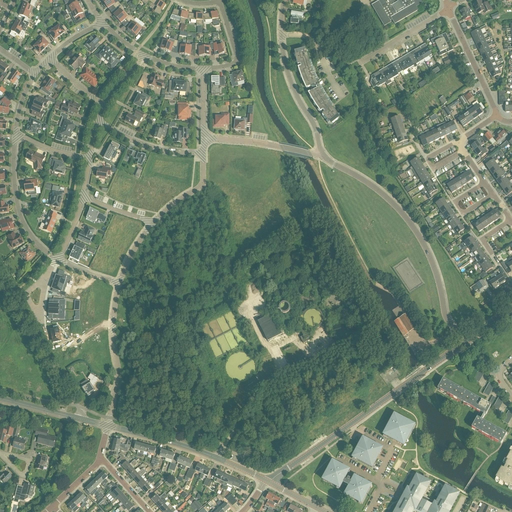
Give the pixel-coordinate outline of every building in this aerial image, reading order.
[(111,0),(105,4),(103,5),(106,9),(107,8),(108,9),(113,6),(115,9),(120,5),(118,2),(116,0),(111,0)] [(157,0),(150,0),(150,2),(157,7),(154,12),(159,15),(166,5),(160,2),(157,0)] [(422,3),(420,0),(380,0),(371,5),(372,6),(384,26),(384,27),(391,23),(390,21),(392,20),(395,25),(395,24),(418,11),(416,7),(423,3),(422,3)] [(72,12),(81,8),(79,4),(78,5),(77,3),(75,4),(74,1),(68,4),(68,5),(66,6),(66,10),(67,10),(69,14),(72,12)] [(483,5),(481,1),(473,5),(477,14),(484,11),(485,13),(491,10),(487,3),(483,5)] [(24,4),(22,10),(30,13),(33,14),(36,9),(36,7),(37,5),(31,3),(30,6),(24,4)] [(117,19),(125,12),(121,8),(123,7),(120,5),(115,9),(118,11),(113,15),(114,16),(113,17),(116,20),(117,19)] [(81,8),(72,12),(77,22),(74,24),(76,26),(86,20),(83,14),(82,12),(83,11),(81,8)] [(464,20),(471,17),(467,8),(460,11),(464,20)] [(187,20),(188,13),(182,12),(174,9),(170,18),(180,22),(180,24),(181,24),(180,32),(184,33),(186,25),(187,20)] [(28,19),(30,13),(22,10),(20,16),(25,18),(24,21),(29,24),(31,20),(28,19)] [(291,19),(290,24),(298,24),(299,21),(302,22),(302,18),(303,18),(303,13),(292,11),(291,16),(292,16),(292,19),(291,19)] [(118,20),(117,21),(119,24),(120,23),(121,24),(125,20),(128,22),(133,18),(130,15),(129,16),(125,12),(117,19),(118,20)] [(203,14),(203,21),(212,20),(213,25),(214,25),(214,27),(219,26),(219,24),(220,24),(218,19),(217,12),(211,14),(203,14)] [(203,21),(203,14),(197,14),(188,13),(187,20),(196,21),(196,26),(203,26),(203,21)] [(128,30),(127,31),(131,34),(131,33),(132,33),(138,24),(134,21),(135,20),(133,18),(128,22),(131,25),(127,29),(128,30)] [(17,21),(14,26),(25,32),(28,27),(29,24),(24,21),(22,24),(17,21)] [(132,33),(131,34),(134,37),(135,36),(136,36),(138,34),(142,29),(143,28),(142,27),(138,24),(132,33)] [(55,29),(60,36),(68,30),(64,25),(61,27),(60,25),(55,29)] [(13,29),(11,32),(16,35),(15,37),(20,41),(22,38),(25,33),(25,32),(14,26),(14,27),(13,26),(12,29),(13,29)] [(480,30),(471,34),(474,40),(483,35),(482,35),(480,31),(484,29),(487,28),(486,26),(483,27),(479,29),(480,30)] [(55,40),(60,36),(55,29),(47,35),(49,37),(52,42),(55,40)] [(38,43),(44,49),(49,45),(51,43),(42,33),(39,35),(43,39),(38,43)] [(437,47),(449,42),(445,33),(433,39),(434,39),(431,40),(433,44),(435,43),(437,47)] [(483,35),(474,40),(476,45),(485,41),(485,40),(483,37),(487,35),(486,33),(482,35),(483,35)] [(100,41),(95,36),(92,38),(90,40),(90,41),(87,43),(92,49),(89,51),(92,54),(97,49),(95,47),(100,41)] [(485,41),(476,45),(479,51),(488,46),(487,46),(486,42),(489,40),(489,38),(485,40),(485,41)] [(166,51),(169,41),(164,39),(163,41),(160,49),(166,51)] [(177,48),(178,42),(175,41),(169,39),(169,41),(166,51),(171,53),(173,47),(177,48)] [(185,55),(186,45),(181,44),(181,42),(178,42),(177,48),(180,49),(179,54),(185,55)] [(215,43),(213,44),(214,50),(214,53),(218,52),(218,55),(225,54),(224,51),(223,45),(222,45),(222,42),(215,43)] [(449,42),(437,47),(440,52),(439,53),(438,54),(439,56),(440,56),(441,55),(453,50),(449,42)] [(38,56),(44,49),(38,43),(34,47),(36,49),(33,51),(38,56)] [(195,50),(195,44),(192,44),(192,45),(186,45),(185,55),(190,56),(191,50),(195,50)] [(199,56),(205,56),(204,45),(199,46),(199,44),(195,44),(195,50),(199,50),(199,56)] [(210,45),(204,45),(205,56),(210,56),(210,50),(214,50),(213,44),(211,44),(210,44),(210,45)] [(488,46),(479,51),(481,56),(490,52),(490,51),(488,47),(492,46),(491,44),(487,46),(488,46)] [(422,45),(417,48),(424,60),(428,57),(430,58),(432,57),(432,55),(427,48),(425,45),(424,46),(423,46),(422,45)] [(105,60),(112,53),(111,52),(112,51),(108,48),(107,49),(106,48),(103,52),(100,50),(96,55),(100,58),(101,57),(105,60)] [(415,56),(412,57),(416,64),(424,60),(417,48),(412,52),(415,56)] [(490,52),(481,56),(484,62),(493,57),(491,53),(495,51),(494,49),(490,51),(490,52)] [(304,52),(304,50),(296,53),(297,55),(295,55),(297,65),(300,65),(301,67),(298,68),(300,75),(303,82),(306,89),(310,87),(312,88),(314,88),(316,87),(316,88),(318,87),(320,85),(322,84),(321,82),(319,83),(318,83),(317,83),(314,77),(312,71),(310,65),(306,52),(304,52)] [(112,53),(105,60),(110,64),(109,65),(113,69),(117,64),(114,62),(118,58),(117,57),(117,56),(114,53),(113,54),(112,53)] [(81,69),(86,64),(83,61),(83,60),(77,55),(69,65),(75,69),(78,66),(81,69)] [(407,55),(402,58),(408,69),(409,71),(414,68),(415,68),(417,67),(416,64),(412,57),(409,59),(407,55)] [(493,57),(484,62),(487,67),(496,63),(495,62),(494,58),(497,57),(497,55),(493,57)] [(450,57),(443,61),(446,66),(452,62),(450,57)] [(399,65),(397,67),(400,73),(403,71),(403,72),(408,69),(402,58),(397,61),(399,65)] [(496,63),(487,67),(489,73),(498,68),(496,64),(500,62),(500,63),(503,62),(502,59),(495,62),(496,63)] [(0,71),(4,74),(9,67),(0,60),(0,71)] [(391,64),(386,67),(393,78),(398,75),(398,74),(400,73),(397,67),(394,68),(391,64)] [(498,68),(489,73),(492,78),(501,74),(499,70),(502,68),(502,66),(498,68)] [(384,74),(381,76),(385,83),(387,86),(392,83),(390,80),(393,78),(386,67),(381,70),(384,74)] [(94,86),(99,80),(86,69),(81,76),(94,86)] [(19,81),(22,76),(14,71),(10,78),(7,76),(4,81),(6,83),(8,81),(14,84),(17,86),(19,81)] [(378,87),(385,83),(381,76),(379,71),(371,76),(374,81),(370,83),(373,88),(377,86),(378,87)] [(244,81),(241,72),(239,72),(238,72),(235,73),(232,74),(233,75),(230,76),(233,87),(238,86),(237,83),(244,81)] [(162,89),(164,82),(159,81),(160,77),(152,75),(149,85),(156,88),(157,87),(162,89)] [(55,82),(48,78),(45,81),(43,84),(41,87),(46,91),(45,93),(50,97),(51,94),(48,92),(55,82)] [(211,95),(219,95),(219,87),(225,87),(225,78),(213,78),(212,83),(211,83),(211,95)] [(180,92),(181,81),(176,81),(176,82),(174,82),(174,83),(173,84),(170,84),(169,93),(173,94),(173,92),(180,92)] [(185,83),(185,82),(181,81),(180,92),(186,93),(186,94),(190,94),(190,86),(187,85),(187,83),(185,83)] [(338,116),(330,105),(326,99),(322,94),(319,88),(308,93),(312,100),(316,106),(320,112),(322,111),(324,113),(322,114),(329,123),(330,122),(331,123),(338,118),(337,117),(338,116)] [(150,97),(143,93),(141,96),(139,95),(134,105),(141,109),(146,101),(148,102),(150,97)] [(0,112),(9,114),(10,109),(8,109),(9,108),(9,107),(12,104),(0,95),(0,101),(0,102),(0,112)] [(443,106),(447,102),(443,96),(439,100),(443,106)] [(46,106),(48,101),(43,99),(42,102),(36,99),(35,101),(34,101),(33,103),(34,104),(33,105),(34,105),(42,109),(43,109),(42,109),(43,107),(44,106),(45,107),(46,106)] [(74,103),(71,102),(69,106),(68,107),(63,105),(61,111),(67,114),(69,110),(77,114),(81,106),(77,105),(77,104),(75,103),(74,103)] [(189,120),(190,110),(188,110),(188,108),(185,108),(185,104),(178,104),(178,108),(179,108),(179,116),(181,116),(181,120),(189,120)] [(41,111),(42,109),(34,105),(34,106),(33,106),(32,108),(32,109),(31,111),(37,113),(35,116),(41,119),(43,115),(41,111)] [(473,109),(478,116),(483,113),(478,105),(475,108),(473,105),(471,107),(472,109),(473,109)] [(473,109),(472,109),(470,111),(468,109),(466,110),(467,113),(468,112),(473,120),(478,116),(473,109)] [(142,118),(144,115),(137,111),(135,114),(134,117),(129,114),(125,121),(133,126),(136,121),(139,123),(142,118)] [(252,124),(252,116),(252,112),(248,111),(248,115),(248,119),(244,119),(243,119),(242,120),(241,121),(235,121),(234,130),(235,130),(235,131),(238,131),(238,130),(244,131),(245,123),(247,123),(252,124)] [(468,124),(473,120),(468,112),(467,113),(464,115),(462,112),(460,114),(462,117),(463,116),(468,124)] [(213,127),(220,127),(221,127),(221,126),(225,126),(225,124),(229,124),(229,115),(224,115),(224,117),(216,117),(216,121),(213,121),(213,127)] [(462,117),(459,118),(457,116),(455,118),(457,121),(458,120),(463,127),(468,124),(463,116),(462,117)] [(393,126),(402,123),(400,117),(391,120),(393,123),(389,124),(390,127),(394,126),(393,126)] [(74,130),(75,127),(74,126),(68,124),(69,121),(63,118),(60,128),(63,129),(63,128),(64,129),(72,132),(73,130),(74,130)] [(28,122),(27,127),(28,127),(27,131),(31,132),(31,133),(36,134),(37,128),(40,129),(41,124),(35,121),(31,119),(30,123),(28,122)] [(447,125),(451,133),(457,131),(453,122),(449,124),(448,122),(445,123),(446,126),(447,125)] [(395,132),(404,129),(402,123),(393,126),(394,126),(395,129),(391,130),(392,133),(396,132),(395,132)] [(446,126),(443,127),(442,124),(439,126),(441,128),(445,136),(451,133),(447,125),(446,126)] [(165,137),(168,128),(162,126),(158,125),(154,138),(161,140),(162,136),(165,137)] [(441,128),(438,130),(436,127),(434,128),(435,131),(436,131),(440,139),(445,136),(441,128)] [(72,132),(64,129),(63,128),(63,129),(61,134),(58,133),(57,137),(55,140),(62,142),(63,139),(64,136),(70,138),(71,138),(72,135),(71,134),(72,132)] [(173,137),(173,139),(174,140),(175,140),(175,142),(182,143),(182,138),(183,138),(186,138),(186,135),(189,135),(189,130),(186,130),(186,129),(181,129),(181,131),(179,131),(178,132),(178,133),(175,132),(175,136),(174,136),(173,137)] [(397,137),(406,134),(404,129),(395,132),(396,132),(397,135),(393,136),(394,139),(398,138),(397,137)] [(506,134),(501,129),(498,132),(495,135),(497,137),(494,139),(497,142),(503,137),(506,134)] [(435,131),(432,132),(431,130),(428,131),(430,134),(430,133),(434,142),(440,139),(436,131),(435,131)] [(430,133),(430,134),(427,135),(425,132),(423,134),(424,136),(425,136),(429,144),(434,142),(430,133)] [(495,142),(493,139),(493,138),(489,132),(484,136),(489,141),(492,145),(495,142)] [(397,137),(398,138),(399,141),(395,142),(396,142),(395,143),(396,147),(402,145),(401,143),(408,140),(406,134),(397,137)] [(425,136),(424,136),(421,138),(420,135),(416,137),(418,143),(420,142),(423,147),(429,144),(425,136)] [(474,151),(480,147),(478,144),(481,142),(478,137),(471,142),(472,145),(471,146),(474,151)] [(502,150),(509,145),(507,143),(510,141),(509,140),(500,148),(502,150)] [(120,146),(112,142),(107,153),(106,152),(103,157),(103,158),(103,157),(112,162),(113,159),(115,160),(117,154),(116,154),(120,146)] [(480,147),(474,151),(478,156),(479,155),(481,157),(485,154),(488,152),(484,148),(482,149),(480,147)] [(126,154),(124,160),(127,161),(129,157),(131,157),(139,161),(137,165),(142,167),(146,156),(142,154),(141,155),(133,151),(131,150),(129,155),(126,154)] [(490,160),(495,157),(494,156),(501,152),(499,150),(493,154),(489,158),(490,160)] [(34,153),(30,151),(29,153),(27,154),(27,155),(27,156),(27,157),(26,159),(31,161),(35,163),(36,169),(37,171),(41,170),(41,166),(45,158),(34,153)] [(413,168),(421,164),(418,158),(415,160),(414,157),(409,160),(410,163),(412,166),(410,168),(411,170),(414,169),(413,168)] [(159,160),(152,158),(149,170),(156,171),(155,174),(159,175),(161,168),(157,166),(159,160)] [(497,166),(496,165),(494,162),(497,161),(495,158),(492,160),(493,161),(486,166),(489,171),(497,166)] [(64,175),(65,170),(64,170),(65,167),(62,166),(63,163),(54,160),(52,166),(55,167),(54,172),(64,175)] [(180,163),(178,175),(186,176),(187,172),(187,169),(188,164),(180,163)] [(500,166),(499,164),(499,163),(496,165),(497,166),(489,171),(493,176),(500,171),(500,170),(498,167),(500,166)] [(416,173),(424,169),(421,164),(413,168),(414,169),(411,170),(407,172),(410,177),(414,175),(414,176),(417,174),(416,173)] [(110,176),(111,169),(105,168),(104,171),(98,170),(97,177),(101,178),(100,179),(105,180),(105,178),(107,179),(107,175),(110,176)] [(504,176),(503,175),(501,172),(504,171),(502,168),(500,170),(500,171),(493,176),(496,181),(504,176)] [(417,174),(414,176),(416,179),(417,180),(417,181),(420,179),(427,174),(424,169),(416,173),(417,174)] [(455,171),(453,172),(456,176),(455,177),(457,180),(457,179),(462,187),(467,184),(463,176),(462,176),(459,178),(457,176),(458,175),(455,171)] [(463,176),(467,184),(473,180),(472,179),(475,177),(474,175),(471,171),(468,173),(464,175),(463,172),(460,174),(462,176),(463,176)] [(507,181),(507,180),(505,177),(510,174),(509,172),(506,174),(506,173),(503,175),(504,176),(496,181),(500,186),(502,184),(507,181)] [(423,184),(430,179),(427,174),(420,179),(422,182),(419,184),(420,186),(423,185),(423,184)] [(511,186),(511,185),(509,182),(511,181),(510,178),(507,180),(507,181),(502,184),(500,186),(504,191),(511,186)] [(426,190),(434,185),(430,179),(423,184),(423,185),(425,188),(422,189),(424,192),(426,190)] [(457,179),(457,180),(454,181),(452,179),(450,180),(452,183),(452,182),(457,190),(462,187),(457,179)] [(36,195),(36,188),(38,188),(37,180),(27,181),(27,186),(25,187),(25,192),(28,192),(28,196),(36,195)] [(115,196),(121,198),(125,186),(115,182),(112,189),(110,194),(115,196)] [(452,182),(452,183),(449,184),(447,182),(442,185),(447,192),(449,190),(452,193),(457,190),(452,182)] [(426,190),(428,193),(425,194),(427,197),(428,200),(432,198),(430,194),(431,194),(432,195),(437,192),(437,190),(434,185),(426,190)] [(58,192),(60,187),(53,186),(52,191),(56,192),(55,194),(55,193),(54,197),(52,197),(51,198),(50,201),(51,202),(53,202),(52,206),(60,208),(61,203),(61,204),(62,200),(63,195),(58,194),(58,192)] [(125,186),(121,198),(127,200),(132,202),(134,198),(136,191),(125,186)] [(146,200),(136,197),(135,205),(145,207),(145,206),(151,207),(153,198),(147,197),(146,200)] [(439,209),(447,204),(443,199),(436,204),(438,207),(435,209),(437,212),(440,210),(439,209)] [(5,206),(4,202),(0,202),(0,213),(9,212),(8,205),(5,206)] [(443,214),(450,209),(447,204),(439,209),(440,210),(441,213),(439,214),(440,217),(443,215),(443,214)] [(107,218),(104,216),(99,213),(90,209),(90,211),(86,219),(95,223),(97,217),(102,220),(101,222),(104,223),(107,218)] [(446,219),(454,214),(450,209),(443,214),(443,215),(445,218),(442,219),(444,222),(446,220),(446,219)] [(488,212),(487,212),(488,215),(489,214),(494,222),(499,218),(498,217),(497,214),(499,212),(497,209),(494,211),(491,213),(489,211),(488,210),(487,210),(488,212)] [(51,233),(56,220),(55,220),(57,215),(50,212),(48,217),(45,225),(42,223),(40,228),(43,230),(51,233)] [(449,224),(457,219),(454,214),(446,219),(446,220),(448,223),(446,225),(447,227),(450,225),(449,224)] [(482,215),(482,216),(483,218),(484,218),(489,225),(494,222),(489,214),(488,215),(485,217),(484,214),(482,215)] [(484,218),(483,218),(480,220),(479,218),(476,219),(478,222),(479,221),(484,229),(489,225),(484,218)] [(453,230),(460,225),(457,219),(449,224),(450,225),(452,228),(449,230),(451,232),(453,230)] [(0,221),(0,223),(3,232),(14,228),(13,224),(14,222),(12,221),(11,220),(7,221),(5,220),(0,221)] [(479,221),(478,222),(475,224),(473,221),(471,223),(473,226),(474,225),(479,232),(484,229),(479,221)] [(453,230),(455,233),(452,235),(454,237),(457,235),(457,234),(460,233),(461,235),(465,232),(463,230),(464,230),(460,225),(453,230)] [(91,236),(94,230),(87,227),(84,233),(82,232),(78,239),(89,244),(92,237),(91,236)] [(17,238),(14,233),(7,237),(9,240),(13,248),(24,243),(20,236),(17,238)] [(468,248),(476,242),(472,237),(461,244),(464,248),(465,248),(466,250),(468,248)] [(471,253),(479,248),(476,242),(468,248),(470,251),(468,253),(469,255),(472,253),(471,253)] [(85,250),(86,248),(85,247),(85,246),(82,244),(80,249),(75,247),(73,251),(74,252),(73,254),(72,253),(69,258),(79,262),(80,258),(81,259),(83,255),(82,254),(84,251),(83,251),(84,250),(85,250)] [(27,262),(35,255),(28,247),(20,254),(27,262)] [(475,258),(483,253),(479,248),(471,253),(472,253),(474,256),(471,258),(473,260),(475,258)] [(478,263),(486,258),(483,253),(475,258),(477,261),(475,263),(476,265),(479,263),(478,263)] [(482,268),(489,263),(486,258),(478,263),(479,263),(481,266),(478,268),(480,270),(482,269),(482,268)] [(482,268),(482,269),(484,272),(482,273),(482,274),(480,275),(482,279),(488,275),(486,273),(493,268),(489,263),(482,268)] [(493,275),(500,286),(505,282),(501,275),(498,277),(495,273),(493,275)] [(55,276),(54,282),(64,283),(65,277),(66,277),(67,275),(61,274),(61,277),(55,276)] [(494,289),(500,286),(493,275),(490,277),(493,281),(490,283),(491,284),(489,285),(492,290),(494,289)] [(480,291),(487,286),(483,280),(476,285),(480,291)] [(63,289),(64,283),(54,282),(54,288),(59,288),(59,291),(65,292),(65,289),(63,289)] [(49,305),(50,311),(60,309),(60,306),(59,303),(61,303),(60,300),(55,301),(55,304),(49,305)] [(283,306),(282,307),(281,308),(281,309),(281,310),(281,311),(281,312),(281,313),(282,313),(282,314),(283,314),(285,315),(287,314),(288,314),(288,313),(289,313),(289,312),(289,311),(289,310),(289,309),(289,308),(288,308),(288,307),(287,306),(286,306),(285,306),(284,306),(283,306)] [(61,315),(60,309),(50,311),(51,316),(57,315),(58,318),(63,317),(63,314),(61,315)] [(232,315),(226,318),(233,331),(239,328),(232,315)] [(272,315),(258,322),(268,341),(282,335),(272,315)] [(403,337),(408,333),(414,329),(405,315),(399,319),(394,322),(403,337)] [(225,321),(212,326),(216,336),(224,332),(225,334),(228,333),(227,330),(229,329),(225,321)] [(57,327),(53,328),(53,330),(51,331),(53,342),(60,341),(57,327)] [(235,334),(240,347),(246,345),(241,331),(235,334)] [(303,344),(312,339),(309,333),(300,338),(303,344)] [(233,337),(222,341),(226,351),(231,349),(230,347),(236,344),(233,337)] [(212,347),(218,356),(223,353),(217,344),(212,347)] [(394,365),(383,373),(391,382),(396,389),(402,385),(399,378),(402,376),(394,365)] [(0,380),(3,381),(5,374),(8,375),(9,369),(6,368),(5,371),(0,369),(0,380)] [(488,405),(443,380),(438,389),(484,415),(481,420),(477,418),(472,428),(501,444),(507,435),(483,421),(486,416),(491,406),(495,398),(493,396),(488,405)] [(90,394),(95,391),(90,383),(82,388),(86,394),(88,397),(91,395),(90,394)] [(489,397),(495,387),(489,383),(483,394),(489,397)] [(383,435),(384,435),(384,434),(386,435),(386,436),(388,437),(393,440),(394,439),(397,441),(397,442),(404,446),(415,425),(414,425),(414,426),(412,425),(412,424),(410,423),(394,415),(395,416),(394,418),(393,417),(392,419),(383,435)] [(12,436),(14,429),(7,427),(6,431),(0,429),(0,441),(6,443),(8,435),(12,436)] [(54,446),(56,438),(46,436),(47,433),(41,431),(41,429),(37,428),(36,435),(39,436),(38,443),(47,445),(47,444),(54,446)] [(361,443),(360,443),(353,458),(354,457),(355,458),(355,459),(357,460),(372,468),(371,467),(372,465),(373,466),(374,463),(374,464),(377,459),(376,458),(378,454),(379,455),(382,449),(363,438),(363,439),(364,439),(363,441),(362,441),(361,443)] [(23,450),(26,441),(15,439),(13,447),(23,450)] [(113,439),(112,443),(114,443),(113,445),(122,448),(123,448),(125,448),(126,445),(124,445),(123,445),(120,444),(121,441),(117,440),(115,440),(114,439),(114,440),(113,439)] [(140,457),(143,445),(136,443),(134,450),(138,451),(136,457),(140,457)] [(113,445),(112,451),(114,452),(114,455),(118,456),(118,453),(119,450),(121,450),(121,451),(127,452),(128,449),(125,448),(123,448),(122,448),(113,445)] [(147,453),(149,446),(143,445),(140,457),(142,458),(144,452),(147,453)] [(154,455),(156,448),(149,446),(147,453),(154,455)] [(511,448),(509,447),(500,463),(504,465),(495,480),(511,489),(511,448)] [(162,450),(159,457),(163,458),(163,460),(165,461),(166,459),(168,452),(162,450)] [(172,461),(175,454),(168,452),(166,459),(172,461)] [(46,464),(48,458),(40,456),(39,459),(38,458),(36,469),(43,470),(45,464),(46,464)] [(184,466),(186,459),(180,457),(177,463),(181,465),(179,468),(182,470),(184,466)] [(126,471),(136,462),(138,460),(137,458),(135,460),(129,465),(127,462),(129,461),(126,458),(122,462),(124,465),(122,466),(126,471)] [(190,469),(193,462),(186,459),(184,466),(182,470),(185,471),(186,467),(190,469)] [(349,471),(349,470),(335,463),(334,464),(332,463),(333,462),(332,461),(328,470),(327,472),(327,471),(324,477),(325,478),(324,480),(323,479),(323,480),(337,487),(337,486),(340,488),(339,489),(342,483),(349,487),(346,492),(346,493),(346,492),(347,493),(346,495),(345,495),(359,503),(359,502),(359,501),(362,503),(361,504),(366,496),(366,495),(367,494),(370,488),(369,488),(370,485),(371,486),(357,478),(356,479),(354,478),(355,477),(353,479),(347,475),(348,473),(347,472),(348,470),(349,471)] [(130,476),(135,471),(133,468),(138,464),(136,462),(126,471),(130,476)] [(202,465),(201,464),(199,463),(199,464),(198,465),(195,471),(202,474),(205,467),(201,466),(202,465)] [(205,467),(202,474),(199,478),(202,480),(204,475),(208,477),(211,470),(205,467)] [(134,480),(144,471),(143,469),(137,473),(135,471),(130,476),(134,480)] [(138,484),(143,480),(141,477),(146,473),(144,471),(134,480),(138,484)] [(11,477),(7,472),(3,475),(1,473),(0,473),(0,481),(1,481),(4,484),(11,477)] [(106,484),(108,482),(106,479),(108,477),(103,472),(99,476),(106,484)] [(220,484),(224,475),(217,472),(214,478),(217,479),(216,482),(220,484)] [(224,490),(230,477),(224,475),(220,484),(223,485),(222,489),(224,490)] [(108,486),(106,484),(99,476),(95,480),(99,485),(101,484),(105,488),(108,486)] [(233,486),(236,480),(230,477),(224,490),(226,491),(228,487),(232,489),(233,486)] [(142,489),(152,480),(150,478),(145,482),(143,480),(138,484),(142,489)] [(422,479),(421,478),(412,495),(410,494),(407,501),(404,499),(402,503),(400,502),(394,511),(449,511),(459,494),(445,486),(436,503),(423,496),(430,483),(422,478),(422,479)] [(92,483),(90,485),(99,494),(103,498),(104,496),(101,492),(97,488),(99,485),(95,480),(94,481),(93,480),(91,482),(92,483)] [(152,480),(142,489),(146,493),(151,489),(149,487),(151,485),(151,484),(154,482),(152,480)] [(239,489),(242,483),(236,480),(233,486),(239,489)] [(245,492),(248,486),(242,483),(239,489),(238,492),(241,493),(242,490),(245,492)] [(35,487),(24,485),(24,487),(18,486),(17,491),(15,499),(24,502),(24,501),(28,499),(29,496),(32,497),(32,496),(34,495),(34,493),(33,492),(35,487)] [(97,496),(99,494),(90,485),(85,489),(90,494),(93,496),(95,494),(97,496)] [(114,500),(115,499),(117,498),(122,493),(118,489),(114,492),(112,490),(108,494),(112,498),(114,500)] [(86,503),(88,501),(86,498),(81,493),(76,497),(81,502),(83,504),(85,507),(88,505),(86,503)] [(115,499),(114,500),(112,502),(113,504),(117,501),(119,500),(121,502),(126,498),(122,493),(117,498),(115,499)] [(156,505),(166,496),(164,493),(161,496),(159,498),(157,495),(152,500),(156,505)] [(275,497),(269,494),(266,499),(268,500),(265,507),(269,508),(275,497)] [(229,497),(235,504),(238,502),(231,495),(229,497)] [(160,509),(165,505),(167,503),(165,500),(168,497),(166,496),(156,505),(160,509)] [(77,506),(81,502),(76,497),(72,501),(77,506)] [(233,506),(235,504),(229,497),(226,499),(233,506)] [(275,497),(269,508),(272,510),(275,504),(278,505),(281,500),(275,497)] [(123,505),(118,509),(120,511),(130,502),(126,498),(121,502),(123,505)] [(203,507),(197,500),(190,506),(194,511),(197,509),(199,511),(203,507)] [(75,511),(79,509),(77,506),(72,501),(68,506),(69,507),(68,508),(71,511),(72,511),(73,511),(75,511)] [(220,508),(223,511),(226,511),(230,508),(225,503),(223,506),(219,501),(216,503),(220,508)] [(134,507),(130,502),(120,511),(122,511),(124,511),(125,511),(127,509),(129,511),(134,507)] [(223,511),(220,508),(217,511),(213,505),(214,505),(211,502),(208,504),(213,510),(215,511),(223,511)]
